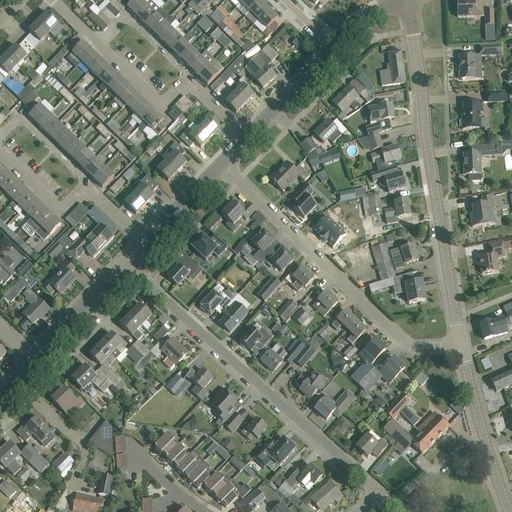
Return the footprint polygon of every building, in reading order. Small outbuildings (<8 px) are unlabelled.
[(80,0),(70,0),(80,10),(85,5),(80,0)] [(113,0),(109,4),(120,14),(124,10),(114,0),(113,0)] [(151,2),(148,0),(135,0),(132,3),(127,8),(136,17),(147,6),(151,2)] [(160,0),(152,0),(152,1),(160,9),(165,5),(160,0)] [(204,0),(197,8),(202,13),(206,17),(206,16),(209,18),(213,14),(207,8),(214,1),(212,0),(204,0)] [(260,2),(258,0),(244,0),(240,4),(236,8),(245,17),(260,2)] [(483,17),(482,0),(467,0),(467,1),(457,2),(457,18),(483,17)] [(136,17),(145,26),(160,10),(151,2),(147,6),(136,17)] [(254,25),(269,10),(260,2),(245,17),(254,25)] [(188,6),(193,12),(197,8),(191,3),(188,6)] [(120,14),(109,4),(105,8),(116,19),(120,14)] [(116,19),(105,8),(101,13),(111,23),(116,19)] [(197,8),(193,12),(198,17),(202,13),(197,8)] [(154,34),(170,18),(161,9),(160,10),(145,26),(154,34)] [(269,10),(258,21),(267,30),(278,19),(269,10)] [(486,26),(495,26),(494,10),(485,11),(486,26)] [(47,13),(38,22),(49,33),(58,24),(47,13)] [(103,32),(107,27),(97,17),(93,13),(88,18),(103,32)] [(111,23),(101,13),(97,17),(107,27),(111,23)] [(154,34),(163,43),(174,32),(169,28),(175,22),(171,17),(170,18),(154,34)] [(218,27),(222,24),(222,23),(217,18),(213,22),(218,27)] [(210,30),(213,26),(208,21),(204,25),(210,30)] [(49,33),(38,22),(29,32),(40,43),(49,33)] [(227,29),(222,24),(218,27),(224,32),(227,29)] [(213,26),(210,30),(205,35),(214,43),(222,35),(213,26)] [(163,43),(172,52),(186,37),(177,28),(174,32),(163,43)] [(239,40),(231,32),(227,36),(236,44),(239,40)] [(181,60),(191,49),(187,45),(194,38),(190,33),(186,37),(172,52),(181,60)] [(227,47),(231,44),(226,38),(222,42),(227,47)] [(78,43),(74,39),(65,48),(69,52),(78,43)] [(245,45),(239,40),(236,44),(241,49),(245,45)] [(15,46),(6,56),(17,66),(22,61),(25,63),(29,60),(26,57),(33,50),(25,42),(18,49),(15,46)] [(72,54),(81,63),(92,52),(83,43),(72,54)] [(236,49),(231,44),(227,47),(233,53),(236,49)] [(268,46),(250,64),(245,70),(263,89),(275,78),(263,64),(268,60),(271,63),(278,57),(268,46)] [(499,46),(480,47),(480,56),(480,57),(500,56),(499,46)] [(69,52),(65,48),(59,53),(64,58),(69,52)] [(190,69),(200,58),(191,49),(181,60),(190,69)] [(81,63),(90,71),(101,60),(92,52),(81,63)] [(380,72),(381,82),(381,87),(392,86),(406,84),(401,52),(387,53),(389,65),(387,65),(387,71),(380,72)] [(17,66),(6,56),(0,62),(0,67),(8,76),(17,66)] [(469,57),(459,57),(460,80),(470,80),(481,79),(481,71),(480,57),(480,56),(474,57),(469,57)] [(190,69),(199,77),(209,66),(200,58),(190,69)] [(101,60),(90,71),(99,80),(110,69),(101,60)] [(209,66),(199,77),(208,86),(224,69),(215,60),(209,66)] [(229,68),(226,72),(231,76),(232,77),(235,74),(229,68)] [(110,69),(99,80),(104,84),(100,89),(104,93),(108,89),(119,78),(110,69)] [(28,77),(33,81),(37,86),(43,80),(33,71),(28,77)] [(56,78),(61,83),(65,79),(60,74),(56,78)] [(64,99),(69,94),(48,75),(43,80),(37,86),(31,92),(37,98),(49,85),(64,99)] [(222,76),(210,88),(215,93),(227,80),(222,76)] [(119,78),(108,89),(117,97),(127,86),(119,78)] [(65,79),(61,83),(67,88),(70,85),(65,79)] [(238,91),(234,94),(245,105),(254,96),(247,89),(249,87),(242,80),(234,87),(238,91)] [(360,96),(365,91),(355,80),(349,86),(360,96)] [(33,81),(17,98),(22,102),(31,92),(37,86),(33,81)] [(93,86),(83,96),(79,100),(85,106),(88,102),(86,100),(97,89),(93,86)] [(127,86),(117,97),(113,101),(122,110),(126,106),(136,95),(127,86)] [(342,113),(350,106),(355,111),(359,106),(354,101),(358,98),(348,87),(332,103),(342,113)] [(74,95),(79,100),(83,96),(78,91),(74,95)] [(31,92),(22,102),(27,108),(37,98),(31,92)] [(507,102),(506,92),(487,93),(487,103),(507,102)] [(69,94),(64,99),(70,105),(75,100),(69,94)] [(245,105),(234,94),(225,103),(236,114),(245,105)] [(136,95),(126,106),(135,114),(145,104),(136,95)] [(184,96),(180,101),(189,109),(193,105),(184,96)] [(22,102),(17,98),(0,115),(5,119),(22,102)] [(37,98),(27,108),(33,113),(40,106),(42,103),(37,98)] [(189,109),(180,101),(176,105),(184,114),(189,109)] [(392,106),(389,106),(388,101),(381,102),(380,104),(380,108),(368,110),(370,123),(394,119),(392,106)] [(464,118),(462,118),(462,130),(472,130),(480,129),(488,129),(487,119),(480,119),(480,113),(482,113),(482,103),(473,103),(463,104),(464,118)] [(135,114),(144,123),(154,112),(145,104),(135,114)] [(184,114),(176,105),(171,110),(180,118),(184,114)] [(184,114),(188,119),(197,109),(193,105),(189,109),(184,114)] [(38,126),(49,115),(40,106),(33,113),(29,117),(38,126)] [(83,117),(87,112),(82,107),(77,111),(83,117)] [(92,113),(97,118),(100,114),(99,112),(95,109),(92,113)] [(87,112),(83,117),(89,122),(93,118),(87,112)] [(154,112),(144,123),(140,127),(139,129),(143,133),(148,127),(158,137),(166,129),(160,124),(163,121),(154,112)] [(203,123),(198,128),(210,139),(219,130),(215,127),(220,122),(210,113),(202,122),(203,123)] [(100,114),(97,118),(102,123),(106,119),(100,114)] [(184,114),(178,120),(183,124),(188,119),(184,114)] [(47,135),(58,124),(49,115),(38,126),(47,135)] [(342,136),(337,131),(342,126),(336,120),(332,125),(328,121),(315,134),(324,144),(328,139),(333,145),(342,136)] [(127,123),(120,131),(124,135),(131,127),(127,123)] [(189,129),(180,139),(190,148),(195,143),(200,149),(210,139),(198,128),(193,123),(188,128),(189,129)] [(58,124),(47,135),(56,144),(67,132),(58,124)] [(101,135),(106,130),(100,124),(96,129),(101,135)] [(365,128),(368,137),(378,134),(382,133),(380,124),(365,128)] [(109,130),(115,135),(119,131),(113,126),(109,130)] [(106,130),(101,135),(107,140),(111,136),(106,130)] [(119,131),(115,135),(121,140),(124,137),(119,131)] [(56,144),(66,153),(77,142),(67,132),(56,144)] [(382,148),(378,134),(368,137),(367,137),(370,150),(371,152),(382,148)] [(161,137),(151,148),(156,152),(161,146),(160,145),(164,141),(161,137)] [(308,155),(317,149),(311,139),(301,145),(308,155)] [(137,149),(128,140),(124,143),(133,152),(137,149)] [(86,150),(77,142),(66,153),(75,162),(86,150)] [(115,157),(119,152),(124,147),(119,142),(109,152),(115,157)] [(171,157),(166,162),(177,173),(186,163),(181,158),(186,152),(175,143),(166,153),(171,157)] [(483,155),(494,155),(494,145),(482,145),(483,155)] [(124,147),(119,152),(125,158),(130,153),(124,147)] [(379,173),(390,169),(388,163),(401,160),(397,147),(381,151),(382,153),(366,157),(368,165),(376,163),(379,173)] [(150,158),(156,152),(151,148),(146,153),(150,158)] [(84,171),(95,159),(86,150),(75,162),(84,171)] [(327,154),(319,157),(322,165),(331,163),(341,159),(338,151),(337,151),(328,154),(327,154)] [(480,155),(472,156),(463,156),(463,178),(468,177),(468,180),(471,182),(479,182),(481,180),(480,155)] [(95,159),(84,171),(93,180),(104,168),(95,159)] [(177,173),(166,162),(157,171),(168,182),(177,173)] [(310,177),(306,173),(299,166),(294,171),(286,164),(270,180),(283,192),(298,176),(304,182),(310,177)] [(104,168),(93,180),(103,189),(114,177),(104,168)] [(379,173),(371,175),(373,184),(378,182),(380,186),(384,188),(386,187),(389,193),(406,188),(405,185),(406,183),(405,178),(402,177),(401,174),(392,177),(390,169),(379,173)] [(5,193),(16,182),(7,173),(0,180),(0,189),(1,189),(5,193)] [(139,190),(134,195),(145,206),(154,196),(152,194),(158,187),(147,176),(140,183),(139,181),(135,186),(139,190)] [(114,195),(123,185),(118,181),(109,190),(114,195)] [(25,190),(16,182),(5,193),(14,202),(25,190)] [(314,193),(306,185),(292,200),(297,205),(293,209),(304,220),(316,207),(308,199),(314,193)] [(484,187),(471,187),(471,195),(484,193),(484,187)] [(342,201),(368,197),(367,188),(340,193),(342,201)] [(18,206),(23,210),(34,199),(25,190),(14,202),(10,206),(14,210),(18,206)] [(134,195),(124,204),(136,215),(145,206),(134,195)] [(496,224),(491,195),(481,197),(483,204),(472,206),(474,218),(471,218),(472,228),(496,224)] [(382,215),(379,196),(362,198),(365,218),(382,215)] [(34,199),(23,210),(32,219),(43,208),(34,199)] [(408,200),(398,202),(394,203),(395,209),(385,211),(387,225),(398,223),(398,219),(411,217),(408,200)] [(241,225),(237,222),(242,217),(246,220),(256,210),(249,203),(245,208),(239,202),(235,206),(233,204),(222,215),(229,222),(226,226),(233,233),(241,225)] [(81,204),(77,208),(86,216),(90,212),(81,204)] [(35,233),(52,216),(43,208),(32,219),(26,225),(35,233)] [(86,216),(77,208),(73,212),(82,221),(86,216)] [(82,221),(73,212),(69,216),(78,225),(82,221)] [(0,217),(0,228),(2,231),(6,227),(3,225),(10,218),(4,213),(0,217)] [(260,225),(265,220),(257,213),(252,218),(260,225)] [(211,231),(224,218),(219,214),(206,227),(211,231)] [(52,216),(35,233),(44,242),(61,225),(52,216)] [(78,225),(69,216),(65,220),(74,229),(78,225)] [(328,217),(315,231),(321,236),(320,237),(326,244),(327,242),(333,248),(333,249),(346,235),(345,235),(328,218),(328,217)] [(256,222),(249,229),(255,234),(261,227),(260,227),(256,222)] [(74,245),(64,236),(57,244),(67,253),(75,261),(86,250),(94,258),(100,252),(99,251),(105,246),(106,246),(113,239),(100,226),(83,244),(79,240),(74,245)] [(11,240),(15,236),(6,227),(2,231),(11,240)] [(264,261),(275,250),(270,246),(275,242),(264,232),(252,243),(260,251),(257,254),(264,261)] [(191,247),(206,262),(213,254),(218,258),(228,248),(214,235),(208,241),(202,236),(197,241),(196,240),(190,246),(191,247)] [(24,245),(15,236),(11,240),(20,249),(24,245)] [(391,236),(370,243),(379,272),(394,268),(395,271),(405,268),(403,260),(404,260),(405,265),(418,261),(414,245),(389,253),(386,245),(393,243),(391,236)] [(482,275),(499,272),(497,258),(505,257),(502,243),(489,245),(490,253),(477,255),(478,263),(480,262),(482,275)] [(67,253),(57,244),(46,254),(52,261),(58,255),(62,258),(67,253)] [(33,254),(24,245),(20,249),(29,257),(33,254)] [(279,254),(275,250),(264,261),(271,268),(274,265),(282,272),(294,260),(283,250),(279,254)] [(180,251),(170,260),(177,267),(168,278),(178,287),(188,275),(185,272),(190,267),(195,273),(200,268),(180,251)] [(0,260),(0,284),(3,282),(5,284),(14,274),(9,269),(13,265),(13,263),(7,258),(6,258),(2,262),(0,260)] [(70,275),(75,270),(66,261),(58,270),(61,272),(50,284),(48,282),(43,287),(51,295),(55,290),(61,295),(75,280),(70,275)] [(297,293),(304,287),(305,288),(313,280),(302,269),(294,277),(298,281),(292,288),(297,293)] [(410,274),(400,277),(396,278),(392,279),(393,287),(394,294),(407,292),(409,304),(425,301),(422,282),(411,284),(410,274)] [(281,285),(273,279),(258,296),(265,303),(281,285)] [(19,283),(4,297),(10,304),(18,296),(17,296),(25,288),(19,283)] [(376,284),(369,287),(371,294),(378,292),(376,284)] [(237,296),(228,287),(220,296),(217,294),(217,295),(214,293),(208,300),(205,298),(199,305),(201,307),(199,309),(204,313),(206,312),(210,316),(223,303),(228,307),(237,296)] [(38,300),(28,291),(23,295),(27,299),(25,300),(32,306),(23,316),(27,319),(27,320),(26,320),(28,321),(32,324),(32,325),(42,316),(43,316),(49,310),(38,300)] [(327,293),(320,300),(314,305),(313,307),(317,311),(324,318),(338,303),(327,293)] [(297,306),(290,300),(277,316),(284,321),(297,306)] [(230,314),(220,324),(230,333),(247,314),(236,304),(228,312),(230,314)] [(140,305),(131,314),(143,326),(147,322),(152,327),(157,322),(140,305)] [(259,313),(269,317),(272,310),(262,306),(259,313)] [(293,319),(297,322),(302,327),(310,317),(301,309),(293,319)] [(508,318),(480,326),(480,328),(482,332),(484,341),(507,334),(506,329),(511,326),(511,327),(511,326),(511,310),(506,313),(508,318)] [(342,325),(347,330),(356,321),(346,312),(332,326),(337,331),(342,325)] [(138,331),(143,326),(131,314),(120,325),(138,342),(143,337),(138,331)] [(27,319),(19,327),(25,332),(32,324),(28,321),(26,320),(27,320),(27,319)] [(356,321),(347,330),(352,335),(347,341),(352,345),(366,331),(356,321)] [(285,325),(278,332),(283,337),(285,334),(288,337),(292,332),(289,330),(289,329),(285,325)] [(332,331),(326,325),(317,334),(323,340),(332,331)] [(168,333),(163,327),(153,337),(155,339),(159,343),(168,333)] [(261,352),(274,337),(263,328),(257,334),(251,329),(239,342),(241,343),(240,345),(243,348),(245,347),(251,352),(255,347),(261,352)] [(101,345),(111,355),(116,350),(121,355),(126,350),(122,346),(122,345),(111,334),(101,345)] [(288,356),(284,361),(289,365),(307,344),(300,338),(297,341),(299,343),(290,354),(288,356)] [(165,348),(160,343),(150,353),(154,357),(156,358),(163,352),(168,357),(163,363),(170,371),(176,365),(177,365),(187,354),(173,340),(165,348)] [(375,340),(368,347),(360,356),(370,365),(385,350),(375,340)] [(150,353),(146,348),(140,343),(134,348),(145,359),(150,353)] [(116,360),(111,355),(101,345),(90,356),(101,366),(106,371),(116,360)] [(349,361),(358,351),(352,346),(343,355),(349,361)] [(315,353),(308,347),(294,362),(302,369),(316,353),(315,353)] [(145,359),(134,348),(128,355),(138,365),(145,359)] [(275,356),(270,352),(269,352),(266,349),(258,357),(262,360),(261,362),(273,373),(282,363),(280,361),(287,353),(282,349),(275,356)] [(511,355),(507,357),(511,367),(511,370),(491,381),(496,393),(511,386),(510,386),(511,384),(511,355)] [(342,357),(334,360),(336,367),(344,364),(342,357)] [(485,370),(493,367),(489,358),(481,360),(485,370)] [(394,359),(387,366),(379,374),(389,384),(405,369),(394,359)] [(379,377),(367,365),(352,381),(364,393),(379,377)] [(103,377),(98,371),(93,376),(85,367),(72,380),(84,392),(86,394),(88,394),(92,389),(92,387),(92,386),(94,384),(104,394),(112,385),(103,377)] [(191,371),(187,376),(193,381),(192,382),(197,386),(191,392),(201,401),(208,393),(203,389),(212,379),(202,370),(197,376),(191,371)] [(115,388),(121,382),(111,373),(105,379),(112,385),(115,388)] [(307,381),(301,376),(296,382),(297,385),(302,388),(300,391),(311,399),(317,390),(319,392),(326,383),(313,374),(307,381)] [(168,385),(166,388),(172,393),(183,381),(177,376),(168,385)] [(153,396),(157,393),(148,384),(144,388),(153,396)] [(336,404),(327,396),(315,410),(327,421),(333,414),(338,419),(356,399),(363,391),(354,384),(347,391),(336,402),(337,403),(336,404)] [(71,416),(84,404),(77,397),(75,400),(64,389),(52,400),(65,413),(67,412),(71,416)] [(235,414),(230,409),(237,401),(225,391),(211,406),(217,411),(215,414),(226,424),(235,414)] [(402,395),(385,413),(393,420),(410,402),(402,395)] [(138,411),(142,407),(137,402),(133,405),(138,411)] [(428,433),(436,440),(449,427),(435,412),(421,425),(416,430),(423,437),(428,433)] [(235,414),(226,424),(223,426),(231,433),(242,421),(235,414)] [(23,431),(29,437),(33,434),(46,447),(55,439),(50,434),(51,433),(36,418),(23,431)] [(266,428),(256,420),(251,426),(249,424),(241,434),(246,438),(246,437),(250,441),(254,436),(258,439),(266,428)] [(423,437),(416,430),(411,437),(404,430),(403,430),(393,420),(384,430),(394,440),(399,435),(406,443),(408,441),(422,455),(436,440),(428,433),(423,437)] [(111,425),(106,421),(86,442),(113,459),(111,425)] [(367,436),(356,448),(367,458),(371,453),(377,458),(387,446),(371,432),(367,436)] [(160,453),(166,458),(178,445),(167,435),(155,447),(156,449),(158,453),(160,453)] [(127,438),(116,438),(116,454),(128,453),(127,438)] [(284,438),(283,439),(277,446),(271,440),(253,460),(264,469),(272,460),(280,467),(296,449),(294,448),(295,447),(295,445),(291,442),(290,442),(289,443),(284,438)] [(228,440),(224,446),(231,451),(235,445),(228,440)] [(20,454),(17,450),(10,443),(0,452),(0,462),(5,468),(7,467),(14,473),(24,463),(18,457),(20,454)] [(214,444),(206,452),(210,456),(218,448),(214,444)] [(178,445),(166,458),(167,460),(169,464),(171,463),(176,469),(189,456),(178,445)] [(225,452),(219,447),(216,451),(222,456),(225,452)] [(187,479),(204,462),(200,458),(199,456),(194,451),(189,456),(176,469),(178,470),(177,470),(180,474),(181,474),(187,479)] [(29,462),(41,474),(49,466),(37,454),(29,462)] [(65,454),(53,466),(62,474),(74,462),(65,454)] [(129,455),(117,455),(118,471),(129,470),(129,455)] [(229,462),(235,468),(241,463),(234,457),(229,462)] [(210,468),(204,462),(187,479),(188,481),(190,485),(192,484),(198,490),(213,475),(209,470),(210,468)] [(384,462),(376,469),(382,475),(389,467),(384,462)] [(322,476),(311,466),(303,475),(304,476),(299,482),(305,488),(310,482),(314,485),(322,476)] [(246,467),(243,470),(248,475),(251,472),(246,467)] [(22,472),(17,476),(23,483),(28,478),(22,472)] [(209,492),(215,498),(228,485),(231,481),(226,476),(222,480),(217,474),(204,487),(206,489),(208,493),(209,492)] [(119,486),(111,485),(113,478),(102,475),(98,495),(109,497),(109,496),(116,498),(119,486)] [(279,475),(274,483),(280,486),(285,478),(279,475)] [(277,491),(288,500),(293,495),(299,488),(288,479),(278,490),(277,491)] [(5,481),(0,486),(0,490),(9,500),(17,492),(5,481)] [(330,483),(322,490),(311,499),(320,510),(327,504),(326,503),(331,499),(334,501),(340,495),(330,483)] [(220,503),(226,509),(238,496),(239,496),(233,490),(228,485),(215,498),(217,499),(216,499),(219,504),(220,503)] [(236,487),(233,490),(239,496),(238,496),(242,500),(251,490),(245,485),(240,490),(236,487)] [(265,500),(257,490),(238,506),(243,511),(249,511),(255,508),(256,509),(257,508),(256,507),(265,500)] [(73,508),(79,510),(79,511),(82,511),(101,511),(104,500),(76,494),(73,508)] [(288,500),(299,509),(303,504),(293,495),(288,500)] [(143,499),(142,511),(154,511),(155,500),(143,499)]
